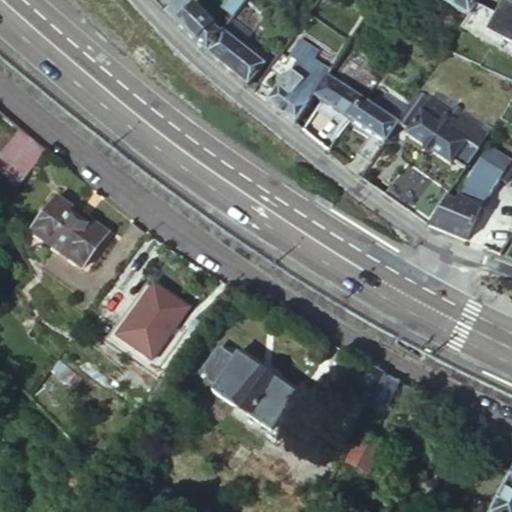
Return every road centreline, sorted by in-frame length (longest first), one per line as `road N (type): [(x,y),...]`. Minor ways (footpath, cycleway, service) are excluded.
road 1 (residential): [(0,81),(162,216),(269,290),(511,422)]
road 2 (primary): [(419,299),(187,154),(5,0)]
road 3 (residential): [(140,0),(346,183),(446,244)]
